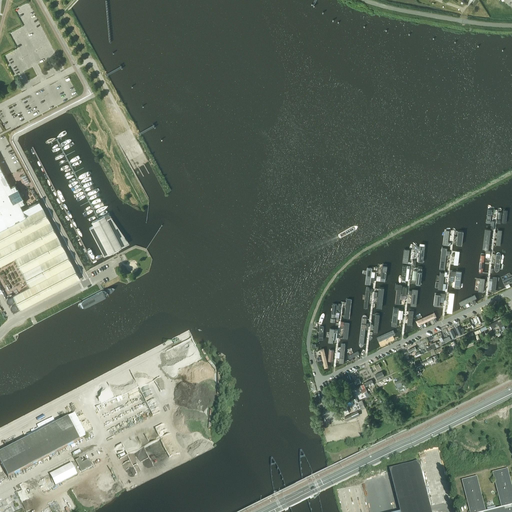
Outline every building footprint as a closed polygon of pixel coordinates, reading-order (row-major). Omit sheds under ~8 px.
[(0,266),(15,259),(30,287),(13,296),(20,310),(80,279),(39,200),(25,207),(23,203),(24,203),(24,202),(22,199),(23,198),(17,187),(16,188),(15,185),(15,184),(11,187),(8,182),(9,182),(8,182),(6,178),(4,173),(1,169),(2,169),(1,169),(0,166),(0,266)] [(94,226),(89,228),(104,256),(114,251),(129,243),(111,217),(110,217),(108,213),(98,218),(92,222),(94,226)] [(442,247),(440,269),(445,270),(448,248),(442,247)] [(454,287),(454,288),(460,289),(462,272),(451,271),(449,287),(454,287)] [(438,288),(438,290),(443,291),(445,274),(440,273),(439,283),(436,282),(435,288),(438,288)] [(511,276),(503,281),(505,286),(511,283),(511,276)] [(475,295),(459,302),(461,307),(477,299),(475,295)] [(393,308),(391,327),(397,328),(399,309),(393,308)] [(434,313),(416,322),(418,326),(436,318),(434,313)] [(362,315),(358,348),(363,348),(367,315),(362,315)] [(501,319),(490,324),(492,328),(496,326),(496,324),(498,323),(501,331),(506,329),(501,319)] [(393,331),(372,341),(375,349),(390,342),(388,339),(395,336),(393,331)] [(455,340),(450,342),(454,350),(458,347),(455,340)] [(324,349),(319,350),(322,360),(323,365),(324,369),(328,368),(324,349)] [(358,351),(348,356),(350,361),(360,356),(358,351)] [(160,378),(174,371),(167,359),(166,360),(165,359),(158,362),(161,367),(158,368),(160,371),(157,373),(160,378)] [(382,371),(375,374),(377,380),(385,376),(382,371)] [(402,378),(394,381),(397,388),(401,391),(402,390),(404,391),(407,388),(405,387),(406,386),(405,385),(402,378)] [(68,418),(0,453),(0,462),(8,478),(79,441),(68,418)] [(80,458),(75,461),(81,473),(93,467),(90,460),(83,464),(80,458)] [(400,511),(431,511),(427,496),(422,473),(419,463),(390,470),(391,476),(400,511)] [(72,464),(50,475),(56,486),(77,475),(72,464)] [(462,481),(469,511),(511,511),(511,485),(509,475),(508,469),(493,473),(502,508),(496,510),(486,511),(485,511),(479,483),(477,477),(462,481)]
